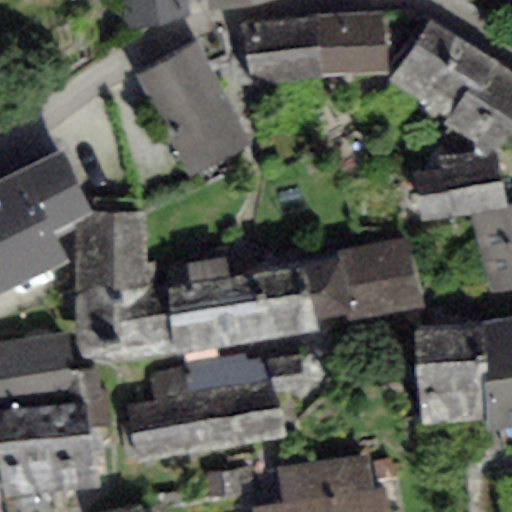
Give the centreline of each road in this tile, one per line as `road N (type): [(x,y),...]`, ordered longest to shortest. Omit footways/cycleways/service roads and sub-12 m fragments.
road 1 (residential): [(0,151),(234,17),(312,0)]
road 2 (residential): [(337,0),(438,11),(511,56)]
